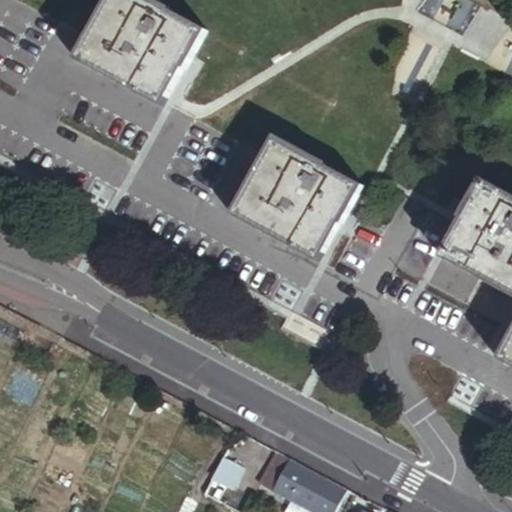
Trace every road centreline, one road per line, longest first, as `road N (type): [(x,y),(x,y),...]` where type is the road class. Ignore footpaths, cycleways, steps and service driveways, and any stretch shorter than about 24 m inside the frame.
road 1 (tertiary): [(0,264),(447,498)]
road 2 (residential): [(141,191),(390,322)]
road 3 (residential): [(390,322),(390,364),(457,457),(447,498)]
road 4 (residential): [(390,322),(511,387)]
